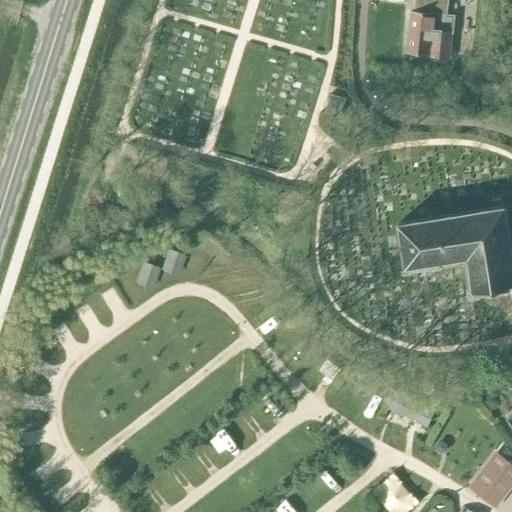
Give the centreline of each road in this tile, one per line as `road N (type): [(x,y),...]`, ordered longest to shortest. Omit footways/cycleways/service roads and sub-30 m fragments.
road 1 (residential): [(511,137),(475,124),(386,117),(370,106),(358,78),(361,0)]
road 2 (primary): [(0,216),(68,0)]
